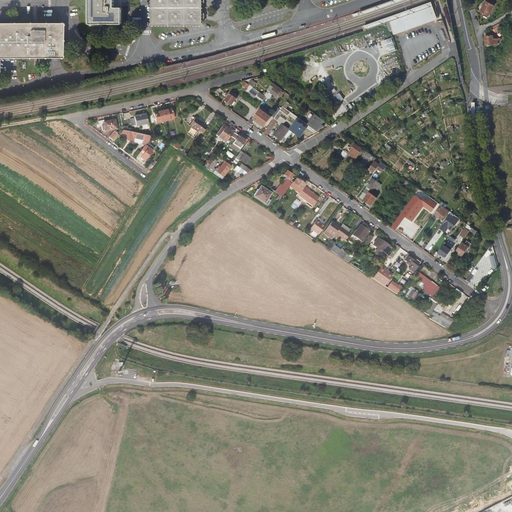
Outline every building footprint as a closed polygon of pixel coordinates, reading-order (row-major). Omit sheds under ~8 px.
[(89,0),(89,23),(107,24),(120,24),(120,22),(121,22),(121,9),(120,9),(120,7),(112,7),(112,0),(89,0)] [(152,0),(153,1),(153,24),(188,24),(201,24),(200,0),(152,0)] [(392,0),(358,12),(359,16),(406,0),(392,0)] [(488,16),(494,6),(486,1),(483,6),(482,8),(480,12),(488,16)] [(393,30),(392,30),(394,35),(438,19),(433,6),(432,2),(362,25),(364,31),(390,22),(390,23),(390,22),(418,12),(420,17),(422,23),(394,33),(393,30)] [(420,17),(418,12),(390,22),(390,23),(387,24),(389,31),(392,30),(393,30),(394,33),(422,23),(420,17)] [(0,55),(59,55),(59,22),(0,22),(0,55)] [(503,33),(500,28),(499,25),(494,29),(496,32),(500,30),(501,34),(503,33)] [(497,44),(497,41),(500,40),(500,38),(493,39),(492,36),(485,37),(486,46),(497,44)] [(396,50),(392,37),(377,43),(382,55),(396,50)] [(256,83),(250,79),(244,81),(246,82),(250,85),(253,87),(256,83)] [(283,90),(273,83),(268,91),(273,95),(277,98),(278,96),(280,97),(283,92),(282,92),(283,90)] [(230,94),(226,100),(228,102),(227,104),(229,106),(230,104),(232,105),(237,99),(230,94)] [(291,112),(283,106),(281,108),(274,118),(276,120),(282,112),(288,116),(291,112)] [(162,110),(164,121),(173,119),(170,108),(162,110)] [(156,123),(164,121),(162,110),(154,112),(156,123)] [(264,126),(270,117),(260,110),(254,118),(264,126)] [(135,126),(147,123),(145,114),(133,116),(135,126)] [(326,121),(315,114),(307,124),(316,131),(324,126),(321,124),(326,121)] [(189,126),(201,134),(207,126),(204,123),(201,121),(202,120),(196,116),(189,126)] [(104,131),(115,128),(114,119),(102,121),(102,120),(98,121),(98,124),(100,124),(101,130),(104,129),(104,131)] [(292,131),(298,136),(304,127),(295,121),(289,129),(292,131)] [(225,142),(232,131),(225,126),(222,124),(218,130),(220,132),(217,136),(225,142)] [(289,129),(281,124),(273,135),(281,140),(289,129)] [(268,126),(263,133),(266,135),(271,128),(268,126)] [(289,129),(281,140),(284,142),(292,131),(289,129)] [(109,137),(114,141),(119,135),(114,131),(109,137)] [(148,140),(151,136),(144,134),(144,135),(126,131),(124,138),(132,140),(133,137),(142,139),(141,144),(145,145),(148,140)] [(245,141),(233,132),(231,137),(235,139),(232,143),(239,149),(245,141)] [(145,145),(137,155),(144,160),(154,147),(149,143),(150,142),(148,140),(145,145)] [(356,159),(362,149),(355,144),(348,154),(356,159)] [(211,161),(214,163),(220,154),(217,152),(211,161)] [(247,155),(243,152),(238,159),(242,162),(247,155)] [(379,164),(374,160),(368,169),(373,173),(377,168),(383,172),(386,168),(380,163),(379,164)] [(206,168),(211,172),(212,170),(210,168),(214,163),(211,161),(206,168)] [(223,177),(230,166),(223,161),(218,169),(216,168),(214,170),(223,177)] [(283,175),(290,180),(290,181),(293,176),(291,174),(291,173),(287,170),(283,175)] [(304,185),(296,178),(293,183),(301,189),(304,185)] [(284,179),(275,192),(278,195),(281,197),(288,187),(291,183),(292,182),(290,181),(290,180),(288,182),(284,179)] [(382,184),(377,180),(370,189),(373,191),(375,187),(378,189),(382,184)] [(267,199),(271,192),(261,186),(254,196),(266,204),(269,200),(267,199)] [(305,186),(297,196),(312,206),(319,197),(307,189),(308,189),(305,186)] [(359,198),(362,201),(370,189),(367,187),(359,198)] [(377,197),(370,192),(365,200),(372,205),(377,197)] [(427,201),(426,200),(424,205),(432,211),(435,206),(432,204),(434,202),(429,199),(427,201)] [(447,215),(439,208),(434,215),(442,220),(443,217),(445,218),(447,215)] [(458,220),(450,214),(446,219),(454,226),(458,220)] [(360,225),(363,221),(358,217),(355,222),(359,226),(360,225)] [(310,229),(318,235),(324,226),(319,222),(320,222),(317,219),(310,229)] [(397,220),(392,227),(396,229),(401,222),(397,220)] [(325,231),(333,236),(340,227),(331,222),(325,231)] [(369,232),(360,225),(359,226),(352,235),(359,240),(362,235),(366,237),(369,232)] [(340,227),(333,236),(338,239),(340,236),(345,240),(350,234),(340,227)] [(460,234),(465,238),(470,231),(465,227),(460,234)] [(373,237),(370,234),(363,243),(367,245),(373,237)] [(378,238),(392,247),(393,246),(380,236),(378,238)] [(386,259),(390,254),(388,253),(392,247),(378,238),(374,245),(378,248),(376,252),(386,259)] [(457,248),(463,241),(460,239),(454,246),(457,248)] [(327,248),(338,253),(341,248),(334,245),(336,242),(330,240),(327,248)] [(461,256),(468,247),(462,243),(456,252),(461,256)] [(448,247),(444,244),(438,252),(446,257),(452,250),(451,249),(453,247),(449,244),(448,247)] [(394,255),(399,247),(396,245),(390,253),(394,255)] [(338,255),(349,263),(352,259),(348,257),(347,258),(345,257),(346,255),(341,251),(338,255)] [(416,269),(420,263),(408,254),(403,260),(416,269)] [(445,265),(449,267),(453,261),(450,258),(445,265)] [(373,277),(385,286),(390,278),(387,276),(385,279),(378,275),(380,272),(383,268),(381,266),(373,277)] [(436,292),(439,287),(419,272),(415,278),(436,292)] [(477,287),(481,280),(471,273),(467,280),(477,287)] [(388,288),(397,295),(403,287),(399,285),(398,287),(392,283),(388,288)] [(417,294),(412,290),(409,296),(414,299),(417,294)] [(423,311),(430,316),(432,312),(428,310),(429,309),(426,307),(423,311)] [(430,316),(429,318),(434,322),(438,316),(432,312),(430,316)] [(434,322),(447,329),(454,320),(442,314),(440,317),(438,316),(434,322)]
